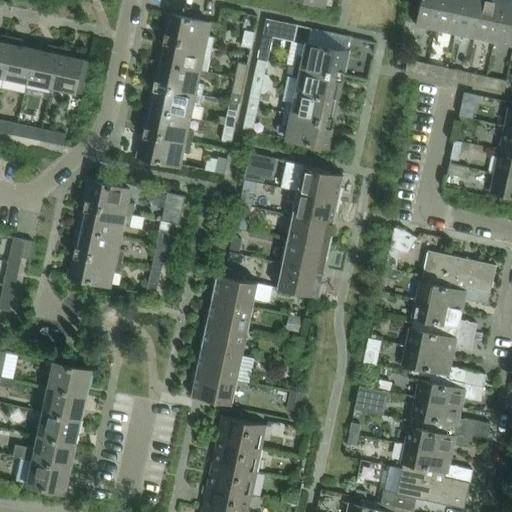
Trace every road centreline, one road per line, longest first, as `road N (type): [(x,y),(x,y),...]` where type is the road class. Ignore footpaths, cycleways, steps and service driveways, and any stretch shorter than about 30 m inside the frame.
road 1 (residential): [(0,194),(44,184),(104,124),(133,0)]
road 2 (residential): [(511,233),(443,215),(432,203),(446,98)]
road 3 (residential): [(478,511),(511,360)]
road 4 (residential): [(121,511),(149,391)]
